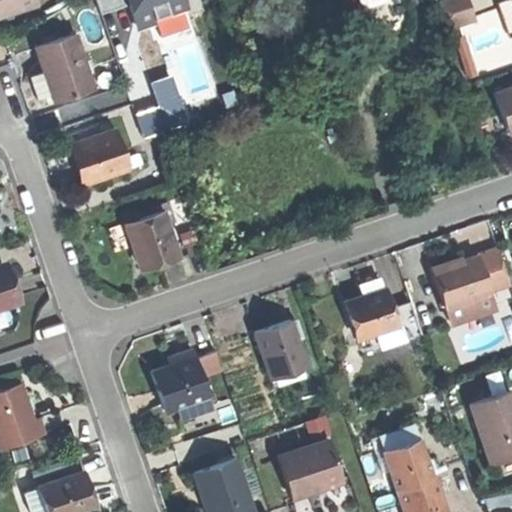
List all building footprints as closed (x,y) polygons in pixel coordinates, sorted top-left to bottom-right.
[(0,0),(0,15),(15,11),(40,3),(38,0),(0,0)] [(197,17),(190,0),(129,0),(142,36),(197,17)] [(439,0),(448,26),(473,18),(467,0),(439,0)] [(510,35),(511,34),(511,2),(500,6),(510,35)] [(45,77),(53,101),(92,88),(74,34),(35,47),(45,77)] [(511,86),(494,92),(508,133),(511,131),(511,86)] [(75,146),(86,181),(128,168),(116,129),(104,133),(106,137),(75,146)] [(104,133),(73,142),(75,146),(106,137),(104,133)] [(80,183),(86,181),(75,146),(73,142),(67,144),(74,166),(80,183)] [(150,265),(178,256),(163,209),(105,228),(110,245),(115,261),(120,275),(150,265)] [(110,262),(115,261),(110,245),(105,247),(110,262)] [(497,247),(477,254),(489,291),(510,284),(497,247)] [(451,258),(429,266),(451,329),(497,314),(489,291),(477,254),(462,259),(453,262),(451,258)] [(0,311),(14,307),(8,289),(2,270),(0,271),(0,311)] [(358,283),(362,295),(385,288),(383,281),(369,286),(367,281),(358,283)] [(356,297),(343,301),(355,338),(397,325),(391,307),(385,288),(362,295),(356,297)] [(411,301),(391,307),(397,325),(402,340),(421,334),(411,301)] [(269,376),(305,365),(289,317),(270,323),(254,329),(269,376)] [(170,366),(151,373),(163,409),(174,405),(205,395),(193,359),(170,366)] [(0,390),(0,446),(47,432),(42,416),(34,418),(29,403),(24,384),(0,390)] [(470,402),(490,462),(509,456),(511,455),(511,392),(511,389),(470,402)] [(209,409),(205,395),(174,405),(179,419),(209,409)] [(278,455),(292,498),(307,493),(318,489),(316,483),(342,475),(330,438),(278,455)] [(382,450),(394,487),(430,476),(422,454),(418,438),(382,450)] [(253,511),(237,460),(194,473),(203,501),(209,499),(213,511),(253,511)] [(50,511),(80,511),(100,506),(95,489),(89,471),(42,485),(50,511)] [(343,481),(342,475),(316,483),(318,489),(343,481)] [(394,487),(401,511),(446,511),(443,503),(434,475),(430,476),(394,487)] [(213,511),(209,499),(203,501),(206,511),(213,511)]
